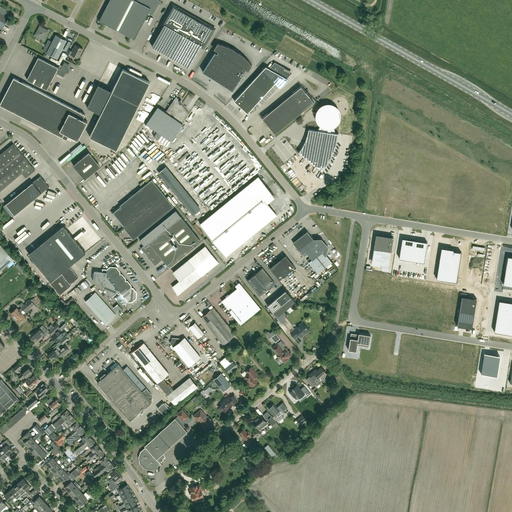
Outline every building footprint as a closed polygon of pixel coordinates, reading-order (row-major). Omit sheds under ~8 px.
[(153,15),(158,4),(160,2),(156,0),(109,0),(99,21),(135,39),(148,13),(153,15)] [(164,24),(152,46),(189,67),(202,46),(203,46),(213,29),(195,19),(196,18),(191,15),(191,16),(173,6),(163,24),(164,24)] [(0,7),(0,13),(8,18),(11,13),(0,7)] [(0,27),(3,29),(8,18),(0,13),(0,27)] [(48,31),(40,27),(36,35),(44,39),(48,31)] [(55,34),(45,53),(57,59),(67,40),(55,34)] [(223,45),(218,43),(214,49),(218,52),(217,53),(215,52),(202,72),(222,84),(233,91),(237,84),(245,71),(243,70),(244,68),(248,71),(252,65),(248,61),(245,57),(241,54),(239,52),(235,50),(232,49),(228,46),(223,45)] [(83,49),(75,45),(72,51),(69,50),(66,54),(70,56),(71,55),(78,58),(83,49)] [(61,69),(58,68),(43,60),(38,57),(27,79),(36,84),(47,90),(50,84),(56,73),(63,76),(65,72),(66,73),(67,72),(68,72),(68,71),(68,70),(68,69),(68,68),(69,65),(64,63),(61,69)] [(247,113),(275,83),(280,87),(287,79),(286,78),(291,73),(275,64),(270,69),(266,67),(234,101),(247,113)] [(150,82),(123,69),(112,91),(98,85),(87,107),(101,114),(90,136),(117,149),(150,82)] [(85,114),(26,84),(14,78),(10,84),(0,103),(0,104),(4,107),(67,139),(69,135),(78,139),(85,126),(87,121),(83,119),(85,114)] [(301,86),(262,118),(275,134),(313,102),(314,103),(314,102),(301,86)] [(182,123),(189,113),(182,104),(181,100),(179,100),(176,96),(165,112),(158,107),(146,124),(171,141),(183,124),(182,123)] [(331,157),(334,150),(337,142),(338,134),(336,133),(333,126),(334,125),(335,124),(336,123),(337,122),(338,120),(338,119),(339,118),(339,116),(339,115),(338,113),(338,112),(337,111),(337,110),(336,109),(335,108),(334,107),(332,106),(331,106),(329,106),(328,106),(326,106),(325,106),(324,107),(322,108),(321,109),(320,110),(320,111),(319,112),(318,114),(318,115),(318,116),(318,118),(319,119),(319,121),(320,122),(321,123),(322,124),(317,131),(308,129),(307,134),(306,139),(304,144),(301,148),(298,153),(322,172),(327,165),(331,157)] [(13,143),(0,154),(0,191),(22,173),(26,177),(35,170),(31,165),(25,157),(13,143)] [(89,152),(73,165),(85,179),(100,166),(89,152)] [(30,159),(34,164),(40,159),(36,155),(30,159)] [(173,198),(174,197),(189,217),(198,210),(166,166),(155,174),(173,198)] [(100,170),(108,181),(110,179),(102,169),(100,170)] [(49,186),(40,176),(6,204),(15,215),(49,186)] [(226,256),(277,215),(267,203),(275,196),(258,176),(200,224),(226,256)] [(133,239),(174,206),(152,179),(120,205),(120,206),(119,207),(119,206),(111,212),(123,227),(124,226),(125,227),(124,228),(133,239)] [(168,265),(200,239),(176,210),(139,239),(144,245),(141,248),(155,265),(162,259),(168,265)] [(197,221),(199,223),(207,217),(205,215),(197,221)] [(50,281),(86,253),(63,225),(28,254),(50,281)] [(92,229),(84,234),(88,241),(91,239),(90,237),(95,234),(92,229)] [(321,238),(313,239),(307,231),(293,243),(302,254),(305,252),(312,260),(309,262),(318,273),(332,262),(326,255),(328,247),(321,238)] [(376,234),(371,264),(382,265),(381,269),(388,270),(393,237),(376,234)] [(402,238),(399,258),(424,262),(427,242),(402,238)] [(0,244),(0,270),(13,259),(0,244)] [(205,246),(188,260),(173,272),(180,281),(172,286),(175,290),(176,291),(178,295),(203,275),(218,262),(205,246)] [(440,253),(436,278),(457,282),(461,251),(453,250),(453,249),(442,247),(441,253),(440,253)] [(285,255),(270,268),(279,280),(295,267),(285,255)] [(511,256),(508,256),(503,284),(511,285),(511,256)] [(164,264),(156,270),(158,272),(165,266),(164,264)] [(70,267),(50,283),(59,294),(71,285),(71,284),(78,278),(70,267)] [(135,298),(135,293),(132,289),(130,288),(130,286),(127,282),(124,282),(124,279),(121,275),(118,275),(119,272),(116,268),(111,268),(107,271),(103,271),(103,272),(94,271),(93,281),(98,281),(111,296),(116,292),(118,294),(120,293),(126,300),(125,305),(126,305),(126,300),(131,301),(135,298)] [(259,296),(275,283),(262,268),(247,280),(259,296)] [(443,313),(447,288),(417,283),(413,308),(417,309),(416,319),(436,322),(438,312),(443,313)] [(260,308),(241,285),(221,301),(241,324),(260,308)] [(295,302),(286,291),(285,290),(267,306),(277,317),(280,315),(283,312),(289,307),(292,305),(295,302)] [(85,301),(105,324),(115,315),(95,292),(85,301)] [(462,296),(457,326),(472,328),(476,298),(462,296)] [(23,310),(32,302),(30,299),(21,308),(23,310)] [(499,300),(494,331),(511,334),(511,302),(509,302),(499,300)] [(34,304),(32,302),(23,310),(25,312),(34,304)] [(15,317),(21,312),(17,307),(11,313),(15,317)] [(201,318),(223,345),(233,336),(211,309),(201,318)] [(25,317),(21,312),(15,317),(19,322),(25,317)] [(204,334),(195,322),(189,327),(198,339),(204,334)] [(301,336),(309,330),(303,322),(301,324),(301,323),(298,325),(299,326),(290,333),(295,338),(299,334),(301,336)] [(56,330),(60,328),(57,324),(53,327),(49,331),(52,335),(56,331),(56,330)] [(43,325),(31,335),(36,341),(44,333),(48,330),(43,325)] [(66,333),(63,329),(65,327),(63,325),(59,329),(52,336),(56,341),(66,333)] [(280,339),(275,333),(271,337),(275,342),(280,339)] [(350,338),(348,349),(356,351),(357,345),(358,342),(369,344),(371,335),(359,333),(359,334),(358,339),(350,338)] [(68,339),(67,338),(66,336),(60,341),(61,342),(62,345),(68,339)] [(181,340),(179,338),(176,338),(170,343),(170,342),(169,342),(173,347),(189,366),(200,357),(185,337),(181,340)] [(291,355),(285,348),(284,346),(285,345),(281,340),(272,348),(278,354),(276,355),(279,359),(280,358),(283,361),(284,362),(287,359),(287,358),(291,355)] [(169,373),(144,342),(132,352),(157,383),(163,378),(169,373)] [(65,345),(61,349),(57,345),(53,348),(53,349),(47,354),(51,358),(53,356),(54,357),(58,353),(61,356),(69,350),(65,345)] [(484,353),(480,378),(496,381),(500,356),(484,353)] [(225,368),(229,372),(233,369),(232,368),(236,365),(233,361),(225,368)] [(16,371),(21,367),(18,363),(13,368),(16,371)] [(146,388),(142,391),(118,364),(97,382),(130,420),(151,402),(152,395),(146,388)] [(27,378),(33,372),(32,372),(32,371),(31,370),(30,370),(28,367),(22,372),(22,373),(18,376),(21,379),(25,375),(27,378)] [(258,376),(251,367),(246,371),(248,374),(244,378),(251,386),(257,381),(254,378),(258,376)] [(316,369),(312,371),(321,381),(319,378),(321,376),(322,377),(327,374),(321,367),(317,370),(316,369)] [(321,381),(312,371),(308,374),(309,376),(306,379),(312,386),(317,382),(318,383),(321,381)] [(29,378),(26,381),(25,381),(30,387),(32,390),(35,387),(34,386),(37,384),(36,383),(40,380),(35,374),(30,379),(29,378)] [(214,379),(223,391),(230,385),(221,374),(214,379)] [(175,405),(198,387),(189,377),(173,390),(169,384),(168,384),(163,378),(157,383),(167,395),(175,405)] [(0,379),(0,413),(18,398),(1,379),(0,379)] [(45,391),(48,389),(47,387),(47,386),(45,384),(44,384),(43,384),(38,388),(38,389),(36,391),(39,393),(38,395),(39,396),(41,399),(47,394),(45,391)] [(292,389),(289,392),(293,397),(295,396),(298,399),(304,393),(307,396),(310,393),(304,386),(301,389),(297,384),(291,389),(292,389)] [(231,405),(237,402),(234,394),(224,399),(218,407),(219,408),(218,409),(219,410),(220,412),(221,412),(222,410),(225,412),(229,407),(230,407),(232,406),(231,405)] [(34,405),(36,403),(39,401),(38,401),(36,398),(28,404),(27,406),(29,409),(31,408),(33,406),(34,405)] [(57,408),(56,406),(60,403),(58,401),(58,400),(57,399),(56,399),(55,398),(53,400),(51,398),(46,402),(48,405),(49,404),(52,407),(49,409),(52,412),(57,408)] [(163,414),(169,409),(163,402),(157,408),(163,414)] [(284,412),(283,411),(286,408),(282,403),(279,406),(277,408),(273,404),(268,408),(274,415),(274,416),(273,417),(275,420),(277,418),(279,421),(284,417),(282,414),(284,412)] [(176,414),(183,421),(188,417),(182,409),(176,414)] [(214,423),(208,416),(207,417),(200,409),(193,416),(197,420),(200,417),(203,421),(200,423),(204,427),(206,429),(206,430),(214,423)] [(58,426),(61,423),(71,415),(67,410),(61,415),(62,416),(58,420),(58,422),(54,425),(56,428),(58,426)] [(48,418),(44,414),(38,419),(41,423),(48,418)] [(75,419),(71,415),(61,423),(58,426),(56,428),(59,430),(64,426),(63,425),(67,422),(69,425),(75,419)] [(260,415),(252,421),(260,430),(268,424),(260,415)] [(296,420),(300,424),(306,419),(302,415),(296,420)] [(278,424),(276,421),(271,416),(268,418),(268,419),(272,425),(275,428),(278,426),(277,424),(278,424)] [(187,432),(175,418),(144,446),(147,448),(145,449),(141,452),(140,457),(141,463),(144,467),(149,468),(155,467),(159,463),(159,462),(160,463),(164,459),(163,458),(165,456),(163,453),(187,432)] [(85,430),(81,426),(77,421),(71,426),(74,429),(70,432),(71,434),(72,434),(69,436),(68,437),(66,439),(68,441),(70,439),(72,442),(79,436),(79,435),(85,430)] [(28,447),(35,440),(43,433),(44,432),(38,425),(37,424),(34,427),(35,428),(39,433),(36,436),(36,435),(33,438),(31,436),(32,435),(29,431),(23,436),(26,440),(24,442),(24,443),(24,444),(27,447),(28,447)] [(244,440),(246,438),(249,441),(251,440),(253,439),(250,435),(251,434),(248,431),(246,432),(243,428),(238,433),(244,440)] [(81,445),(91,437),(87,433),(81,438),(83,441),(80,444),(81,445)] [(95,442),(91,437),(81,445),(74,451),(77,455),(88,445),(89,447),(95,442)] [(12,451),(8,446),(11,444),(7,439),(2,443),(4,446),(2,448),(8,455),(12,451)] [(32,451),(40,443),(39,445),(35,440),(28,447),(29,447),(32,451)] [(36,455),(45,448),(40,443),(32,451),(36,455)] [(256,452),(257,450),(259,448),(257,446),(254,443),(249,448),(251,450),(250,452),(252,453),(253,454),(256,452)] [(87,460),(100,449),(96,444),(90,449),(93,452),(89,455),(85,458),(86,458),(87,460)] [(49,452),(45,448),(36,455),(41,460),(49,452)] [(69,448),(64,452),(68,456),(73,452),(71,450),(69,448)] [(104,454),(100,449),(87,460),(88,459),(90,457),(91,457),(87,460),(88,463),(93,459),(92,458),(96,456),(98,458),(104,454)] [(93,474),(110,461),(106,456),(99,461),(102,464),(98,467),(94,469),(96,471),(94,472),(93,473),(93,474)] [(46,463),(50,467),(59,460),(57,457),(54,459),(52,457),(46,463)] [(210,462),(214,467),(218,463),(214,458),(210,462)] [(113,466),(110,461),(93,474),(95,477),(106,469),(107,471),(113,466)] [(54,472),(63,464),(61,462),(59,464),(57,462),(50,467),(54,472)] [(58,476),(65,471),(65,470),(67,468),(65,466),(63,468),(61,466),(63,465),(63,464),(54,472),(58,476)] [(73,475),(80,470),(79,469),(77,467),(76,469),(71,473),(73,475)] [(84,473),(86,476),(93,471),(90,468),(84,473)] [(122,478),(119,473),(118,474),(115,470),(110,474),(112,477),(109,480),(110,481),(109,482),(110,484),(108,486),(111,490),(112,491),(118,487),(115,483),(122,478)] [(68,471),(67,473),(65,471),(58,476),(62,481),(70,474),(68,471)] [(23,478),(18,482),(32,497),(36,493),(34,491),(32,493),(28,489),(31,487),(23,478)] [(202,495),(201,491),(205,489),(206,490),(216,487),(214,480),(204,483),(204,486),(200,487),(200,485),(196,486),(193,487),(190,488),(192,493),(191,493),(192,498),(198,497),(198,500),(203,498),(202,495)] [(69,491),(77,484),(75,481),(73,483),(71,481),(65,487),(69,491)] [(32,497),(18,482),(14,487),(21,495),(23,493),(26,491),(29,495),(32,498),(32,497)] [(73,496),(79,490),(76,485),(77,484),(69,491),(73,496)] [(130,489),(127,484),(118,489),(120,494),(130,489)] [(21,495),(14,487),(9,491),(17,499),(19,497),(21,495)] [(123,498),(132,494),(130,489),(120,494),(123,498)] [(77,500),(84,494),(79,490),(73,496),(77,500)] [(17,499),(9,491),(4,495),(12,503),(14,501),(12,499),(15,497),(16,499),(17,499)] [(81,505),(88,499),(84,494),(77,500),(81,505)] [(125,503),(134,498),(132,494),(123,498),(125,503)] [(35,508),(44,501),(39,496),(34,501),(36,504),(33,506),(35,508)] [(127,508),(137,503),(134,498),(125,503),(127,508)] [(235,507),(239,503),(234,499),(231,503),(235,507)] [(42,510),(48,505),(44,501),(35,508),(37,511),(38,511),(40,511),(42,511),(42,510)]
